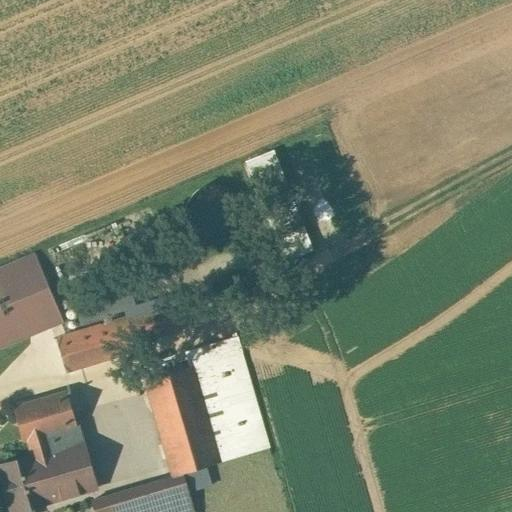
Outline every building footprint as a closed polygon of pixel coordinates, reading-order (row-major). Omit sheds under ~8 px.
[(273,150),(246,162),(285,261),(312,250),(273,150)] [(202,187),(192,195),(186,206),(185,219),(191,230),(200,238),(213,241),(225,239),(235,231),(241,220),(241,207),(236,196),(226,188),(214,184),(202,187)] [(0,346),(61,321),(34,256),(0,269),(0,346)] [(179,303),(56,339),(66,371),(137,350),(134,341),(186,326),(179,303)] [(190,367),(145,380),(173,476),(181,473),(269,448),(236,336),(185,351),(190,367)] [(0,465),(0,467),(13,511),(33,511),(32,506),(96,488),(67,392),(15,407),(25,440),(28,439),(32,457),(0,465)] [(93,500),(96,511),(192,511),(181,473),(173,476),(93,500)]
